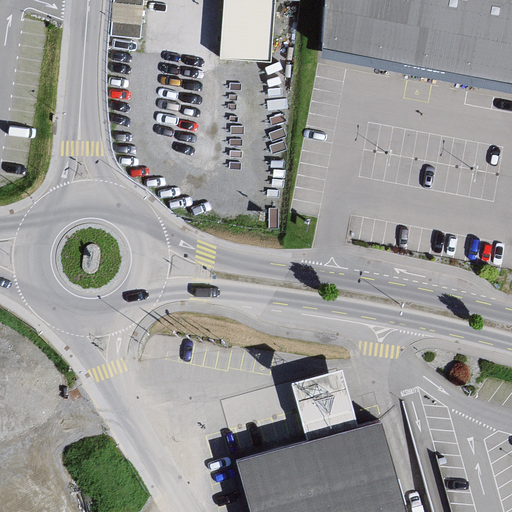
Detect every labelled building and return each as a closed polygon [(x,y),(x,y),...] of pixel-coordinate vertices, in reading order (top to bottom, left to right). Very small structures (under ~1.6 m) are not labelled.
[(117,0),(116,27),(143,28),(144,0),(117,0)] [(274,0),(225,0),(221,63),(270,66),(274,0)] [(511,0),(329,0),(328,43),(511,74),(511,0)] [(343,372),(289,386),(304,444),(358,430),(343,372)] [(404,511),(381,427),(234,466),(247,511),(404,511)]
